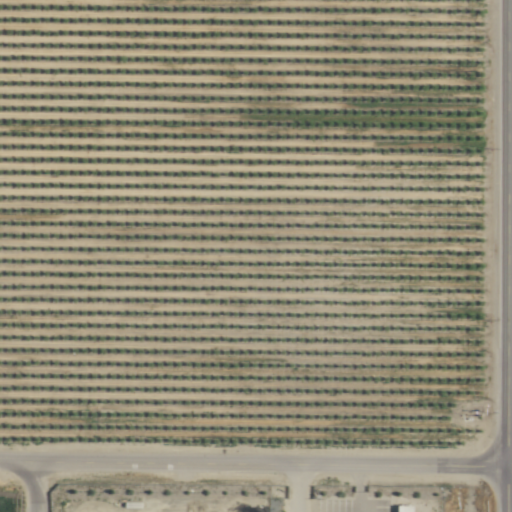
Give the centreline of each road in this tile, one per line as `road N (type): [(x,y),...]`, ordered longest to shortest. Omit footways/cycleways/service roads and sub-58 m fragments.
road 1 (tertiary): [(496,511),(496,0)]
road 2 (residential): [(496,472),(0,465)]
